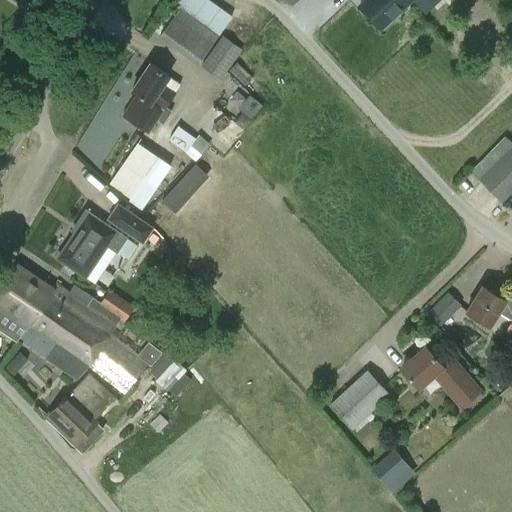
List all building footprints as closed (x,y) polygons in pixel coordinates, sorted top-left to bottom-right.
[(380,29),(411,1),(410,0),(365,0),(359,7),(380,29)] [(160,36),(199,64),(219,36),(180,8),(160,36)] [(201,65),(220,79),(240,51),(221,38),(201,65)] [(172,111),(165,107),(175,93),(163,85),(168,77),(150,64),(131,91),(137,95),(122,116),(148,133),(156,120),(163,125),(172,111)] [(199,160),(211,143),(183,122),(171,139),(199,160)] [(167,180),(177,165),(143,140),(112,183),(150,210),(170,182),(167,180)] [(501,203),(511,191),(511,146),(478,180),(501,203)] [(118,205),(108,220),(144,244),(154,229),(118,205)] [(94,284),(116,251),(126,258),(135,245),(85,211),(74,228),(77,230),(57,259),(94,284)] [(101,304),(92,299),(87,305),(56,284),(52,290),(17,266),(0,290),(0,310),(26,328),(18,340),(76,380),(120,318),(124,320),(133,307),(109,291),(101,304)] [(511,289),(505,301),(483,287),(466,312),(489,327),(498,313),(510,321),(511,321),(506,331),(511,335),(511,289)] [(452,290),(432,309),(445,323),(465,304),(452,290)] [(432,375),(461,408),(479,392),(450,359),(441,366),(425,348),(400,369),(417,388),(432,375)] [(165,354),(148,371),(175,396),(190,380),(182,373),(183,371),(165,354)] [(366,370),(328,405),(351,430),(389,395),(366,370)] [(48,416),(74,441),(115,399),(89,373),(79,384),(82,387),(71,399),(67,396),(57,406),(59,408),(50,417),(48,415),(48,416)] [(396,492),(419,471),(396,447),(374,467),(396,492)]
